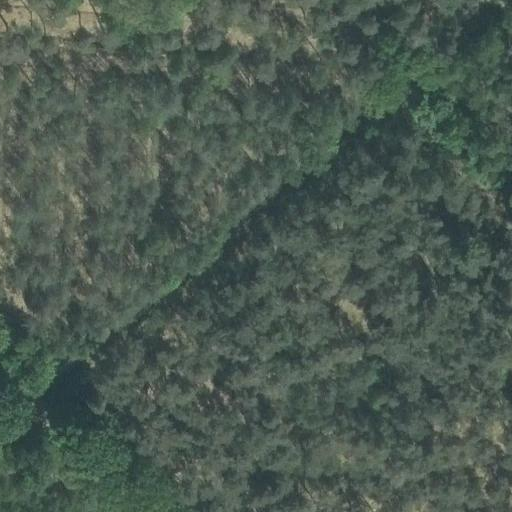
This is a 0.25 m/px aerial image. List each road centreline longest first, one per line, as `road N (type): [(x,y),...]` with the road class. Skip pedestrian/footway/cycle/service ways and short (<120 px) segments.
road 1 (track): [(23,396),(467,0)]
road 2 (track): [(0,404),(93,511)]
